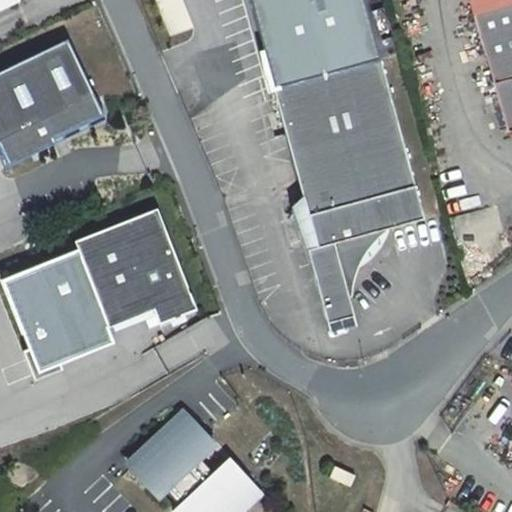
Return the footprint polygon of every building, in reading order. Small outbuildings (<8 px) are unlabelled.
[(14,0),(0,0),(0,9),(15,3),(14,0)] [(511,0),(471,0),(476,16),(511,5),(511,0)] [(511,5),(476,16),(511,136),(511,5)] [(114,118),(75,42),(0,80),(0,81),(13,108),(0,114),(0,142),(4,149),(7,148),(19,171),(67,146),(65,143),(114,118)] [(425,220),(384,64),(278,91),(307,204),(297,207),(329,328),(354,321),(348,302),(351,301),(351,299),(353,287),(356,276),(360,265),(372,247),(376,242),(383,236),(390,232),(396,229),(411,224),(425,220)] [(0,114),(13,108),(0,81),(0,114)] [(165,322),(203,306),(162,206),(79,239),(115,325),(159,307),(165,322)] [(222,439),(195,411),(139,465),(166,494),(174,487),(191,505),(184,511),(239,511),(267,485),(240,458),(225,471),(208,453),(222,439)] [(345,465),(337,473),(353,489),(361,480),(345,465)]
